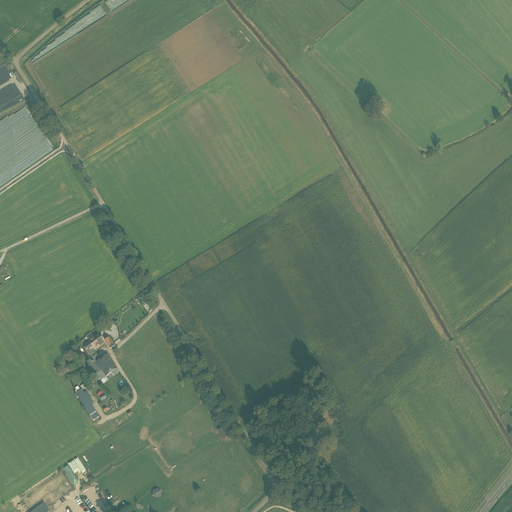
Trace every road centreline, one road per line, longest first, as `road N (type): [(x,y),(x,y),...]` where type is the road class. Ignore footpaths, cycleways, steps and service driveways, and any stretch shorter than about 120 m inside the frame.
road 1 (unclassified): [(13,62),(272,477),(272,492),(251,511)]
road 2 (track): [(164,303),(115,354),(135,396),(105,419)]
road 3 (track): [(399,0),(511,101)]
